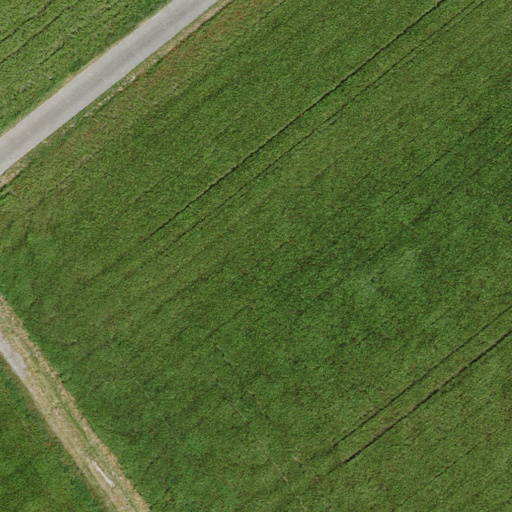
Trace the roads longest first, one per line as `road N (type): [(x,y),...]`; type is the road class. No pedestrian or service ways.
road 1 (track): [(195,0),(0,156)]
road 2 (track): [(0,328),(124,511)]
